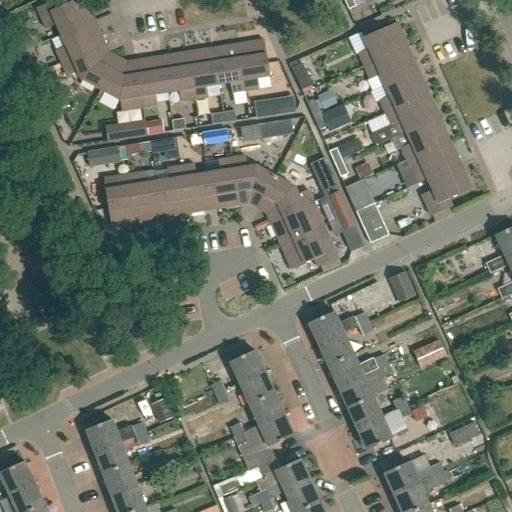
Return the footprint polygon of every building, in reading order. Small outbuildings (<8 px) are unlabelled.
[(61,36),(92,22),(89,15),(91,14),(84,0),(77,0),(60,8),(56,0),(36,9),(46,30),(56,25),(61,36)] [(352,0),(343,0),(348,11),(356,7),(352,0)] [(61,64),(105,45),(97,29),(95,30),(92,22),(61,36),(66,47),(55,52),(61,64)] [(364,67),(408,48),(400,31),(398,32),(395,25),(397,25),(397,23),(363,38),(368,50),(358,55),(364,67)] [(24,53),(33,49),(28,38),(19,41),(24,53)] [(237,45),(245,92),(259,90),(257,79),(269,77),(264,41),(262,41),(263,44),(255,45),(255,43),(237,45)] [(100,90),(116,60),(107,55),(103,46),(105,45),(61,64),(67,77),(77,72),(80,80),(100,90)] [(231,95),(245,92),(237,45),(220,48),(220,50),(212,52),(218,85),(230,84),(231,95)] [(385,86),(416,72),(413,65),(415,64),(408,48),(364,67),(369,80),(380,76),(385,86)] [(33,49),(24,53),(28,64),(38,60),(33,49)] [(218,85),(212,52),(204,53),(204,51),(187,53),(194,101),(208,98),(206,87),(218,85)] [(180,103),(194,101),(187,53),(169,56),(170,58),(161,60),(167,94),(179,92),(180,103)] [(167,94),(161,60),(153,61),(153,59),(136,62),(143,109),(157,107),(155,95),(167,94)] [(143,109),(136,62),(135,62),(135,64),(126,65),(116,60),(100,90),(119,101),(128,100),(129,111),(143,109)] [(312,86),(302,65),(291,69),(301,91),(312,86)] [(385,115),(429,95),(422,78),(420,79),(416,72),(385,86),(389,97),(379,102),(385,115)] [(406,133),(437,119),(434,112),(436,111),(429,95),(385,115),(390,126),(371,134),(377,147),(399,137),(406,133)] [(272,99),(253,102),(255,119),(275,116),(272,99)] [(314,119),(321,115),(315,102),(308,106),(314,119)] [(341,107),(321,115),(327,128),(346,119),(341,107)] [(222,114),(224,124),(236,122),(234,112),(222,114)] [(212,126),(224,124),(222,114),(210,115),(212,126)] [(321,115),(314,119),(319,131),(327,128),(321,115)] [(175,131),(187,129),(185,119),(173,121),(175,131)] [(406,162),(450,142),(443,126),(441,126),(437,119),(406,133),(411,144),(400,149),(406,162)] [(146,123),(147,136),(164,134),(162,121),(146,123)] [(291,121),(275,124),(278,138),(293,136),(291,121)] [(121,129),(123,140),(147,136),(145,125),(121,129)] [(241,139),(254,137),(252,127),(240,129),(241,139)] [(201,135),(203,145),(215,143),(214,133),(201,135)] [(191,147),(203,145),(201,135),(190,136),(191,147)] [(150,143),(152,153),(164,151),(162,141),(150,143)] [(409,188),(427,180),(459,166),(455,159),(457,158),(450,142),(406,162),(411,173),(404,177),(409,188)] [(139,155),(152,153),(150,143),(138,145),(139,155)] [(119,162),(117,148),(87,152),(89,166),(119,162)] [(335,166),(342,163),(336,150),(329,153),(335,166)] [(258,207),(274,177),(255,167),(246,168),(245,157),(231,159),(239,206),(239,204),(249,202),(258,207)] [(221,209),(239,206),(231,159),(217,161),(219,172),(207,174),(213,208),(221,207),(221,209)] [(342,163),(335,166),(340,179),(348,175),(342,163)] [(213,208),(207,174),(196,176),(194,165),(180,167),(188,214),(205,212),(205,209),(213,208)] [(459,166),(427,180),(432,191),(421,196),(431,217),(452,208),(448,200),(471,190),(464,173),(462,173),(459,166)] [(170,217),(188,214),(180,167),(167,169),(168,180),(156,182),(162,216),(170,215),(170,217)] [(162,216),(156,182),(145,184),(143,173),(129,175),(137,222),(154,220),(154,217),(162,216)] [(119,225),(137,222),(129,175),(116,177),(117,189),(105,191),(111,227),(112,226),(112,224),(119,223),(119,225)] [(269,223),(313,203),(307,191),(297,196),(294,188),(274,177),(258,207),(267,212),(271,221),(269,222),(269,223)] [(334,181),(319,188),(323,197),(338,190),(334,181)] [(357,197),(350,200),(356,213),(363,210),(374,205),(369,192),(357,197)] [(349,216),(344,205),(339,193),(330,197),(340,220),(349,216)] [(282,246),(324,227),(313,203),(269,223),(277,239),(279,238),(282,246)] [(374,205),(363,210),(356,213),(370,245),(389,237),(374,205)] [(340,220),(345,231),(354,227),(349,216),(340,220)] [(324,227),(282,246),(285,253),(283,254),(291,271),(314,260),(317,268),(338,259),(324,227)] [(354,227),(345,231),(344,231),(352,250),(363,246),(354,227)] [(506,262),(511,259),(511,227),(494,236),(504,256),(485,264),(490,274),(508,266),(506,262)] [(511,259),(506,262),(508,266),(511,274),(511,283),(497,290),(502,300),(511,294),(511,259)] [(399,304),(415,297),(405,272),(389,279),(399,304)] [(358,328),(369,323),(365,313),(354,318),(353,317),(339,323),(334,313),(309,324),(319,346),(344,334),(343,334),(358,328)] [(369,323),(358,328),(362,337),(373,332),(369,323)] [(328,367),(353,355),(344,334),(319,346),(328,367)] [(240,385),(265,373),(254,352),(230,363),(240,385)] [(377,370),(388,365),(384,355),(373,360),(373,359),(358,365),(353,355),(328,367),(338,388),(363,376),(377,370)] [(388,365),(377,370),(381,379),(392,374),(388,365)] [(249,406),(274,394),(265,373),(240,385),(249,406)] [(347,409),(372,397),(363,376),(338,388),(347,409)] [(454,378),(423,389),(435,423),(466,412),(454,378)] [(214,396),(225,391),(221,381),(210,387),(214,396)] [(225,391),(214,396),(203,401),(207,410),(229,400),(225,391)] [(259,426),(284,415),(274,394),(249,406),(259,426)] [(357,429),(382,418),(372,397),(347,409),(357,429)] [(396,412),(407,407),(403,398),(392,403),(396,412)] [(159,424),(172,419),(164,400),(151,406),(159,424)] [(407,407),(396,412),(400,421),(411,416),(407,407)] [(284,415),(259,426),(269,448),(294,436),(284,415)] [(382,418),(357,429),(367,451),(392,440),(382,418)] [(146,433),(156,430),(152,420),(131,427),(131,426),(116,431),(111,419),(86,430),(94,453),(120,443),(120,442),(134,436),(135,437),(146,433)] [(234,439),(245,433),(240,423),(229,428),(234,439)] [(454,448),(480,436),(474,423),(449,435),(454,448)] [(410,458),(444,442),(436,426),(402,441),(410,458)] [(149,443),(146,433),(135,437),(138,447),(149,443)] [(245,433),(234,439),(238,447),(249,442),(245,433)] [(102,474),(128,464),(120,443),(94,453),(102,474)] [(285,493),(310,482),(300,460),(275,471),(280,483),(266,489),(255,495),(248,498),(252,508),(259,504),(271,499),(285,493)] [(0,476),(9,496),(34,484),(24,462),(0,473),(0,476)] [(419,485),(444,473),(440,464),(429,468),(414,475),(409,463),(384,474),(394,496),(419,485)] [(111,496),(136,486),(128,464),(102,474),(111,496)] [(151,481),(162,476),(159,467),(147,471),(151,481)] [(222,500),(221,498),(223,497),(244,488),(264,479),(258,467),(212,487),(222,511),(242,511),(244,511),(237,495),(231,497),(222,500)] [(400,511),(414,511),(428,506),(423,494),(448,482),(444,473),(419,485),(394,496),(400,511)] [(162,476),(151,481),(155,490),(166,486),(162,476)] [(293,511),(299,511),(320,503),(310,482),(285,493),(293,511)] [(16,511),(28,511),(44,505),(34,484),(9,496),(16,511)] [(116,511),(132,511),(145,507),(136,486),(111,496),(116,511)] [(271,499),(259,504),(263,511),(268,511),(275,509),(271,499)] [(323,511),(320,503),(299,511),(323,511)]
